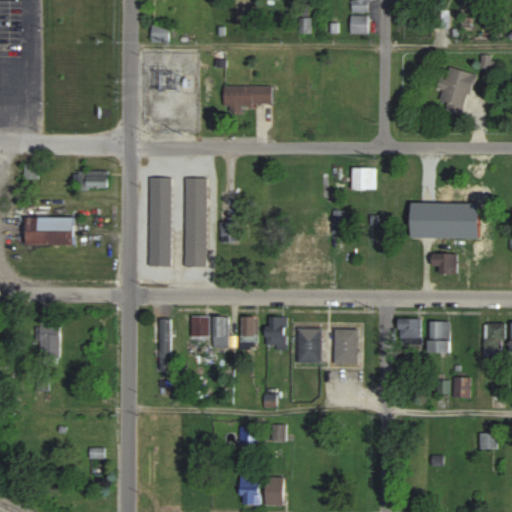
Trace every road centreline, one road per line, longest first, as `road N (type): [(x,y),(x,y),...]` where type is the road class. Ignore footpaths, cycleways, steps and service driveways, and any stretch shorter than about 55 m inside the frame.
road 1 (residential): [(0,289),(511,294)]
road 2 (residential): [(511,146),(0,142)]
road 3 (residential): [(129,511),(132,0)]
road 4 (residential): [(386,511),(384,295)]
road 5 (residential): [(386,144),(386,0)]
